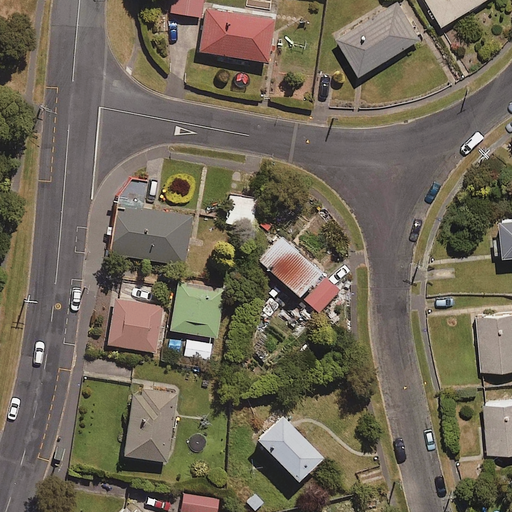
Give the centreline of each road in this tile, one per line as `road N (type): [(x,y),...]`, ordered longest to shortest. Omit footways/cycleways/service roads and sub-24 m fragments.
road 1 (tertiary): [(69,103),(55,297),(35,417),(5,511)]
road 2 (residential): [(431,511),(390,331),(384,146)]
road 3 (residential): [(384,146),(336,146),(69,103)]
road 4 (residential): [(511,89),(461,125),(384,146)]
